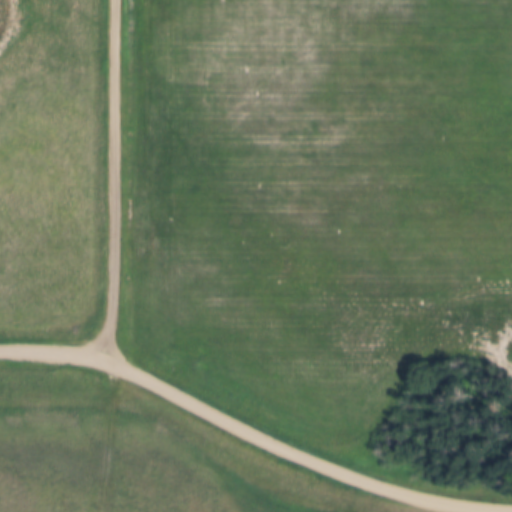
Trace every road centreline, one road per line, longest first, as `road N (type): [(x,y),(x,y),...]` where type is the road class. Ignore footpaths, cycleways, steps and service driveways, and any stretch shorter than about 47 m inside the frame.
road 1 (residential): [(511,510),(433,503),(301,457),(89,352),(0,349)]
road 2 (track): [(111,360),(113,0)]
